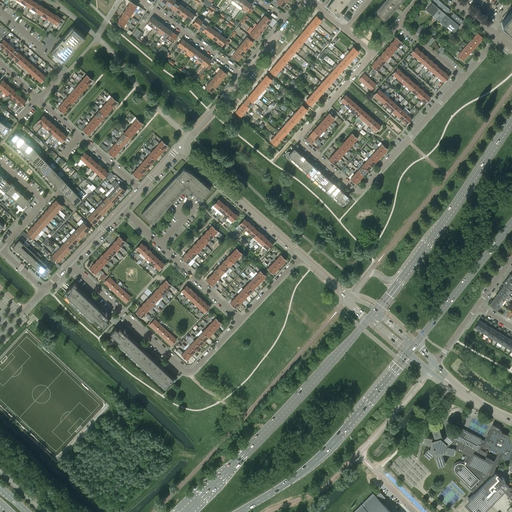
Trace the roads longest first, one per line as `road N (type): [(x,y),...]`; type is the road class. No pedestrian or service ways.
road 1 (primary): [(368,319),(186,511)]
road 2 (primary): [(237,511),(307,467),(408,353)]
road 3 (primary): [(511,120),(399,280)]
road 4 (residential): [(358,192),(297,141),(372,53)]
road 5 (residential): [(301,256),(179,147)]
road 6 (residential): [(189,372),(69,264)]
road 7 (primary): [(415,343),(511,221)]
road 8 (residential): [(358,192),(461,77)]
road 9 (residential): [(139,189),(37,99)]
road 10 (residential): [(141,0),(243,76)]
road 11 (residential): [(0,163),(44,202),(1,251)]
